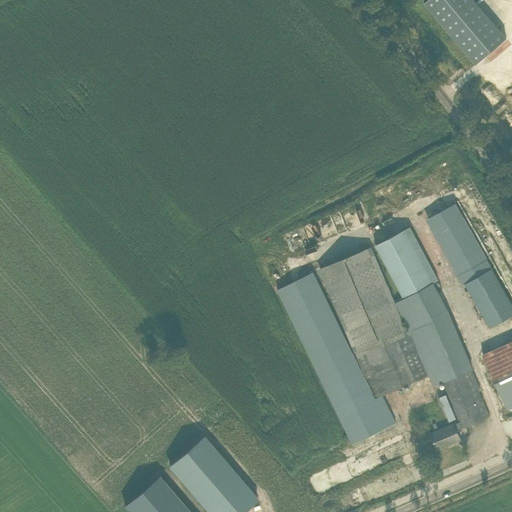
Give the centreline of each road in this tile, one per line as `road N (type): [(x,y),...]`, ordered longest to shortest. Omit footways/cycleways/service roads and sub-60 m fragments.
road 1 (tertiary): [(511,196),(361,0)]
road 2 (tertiary): [(399,511),(511,463)]
